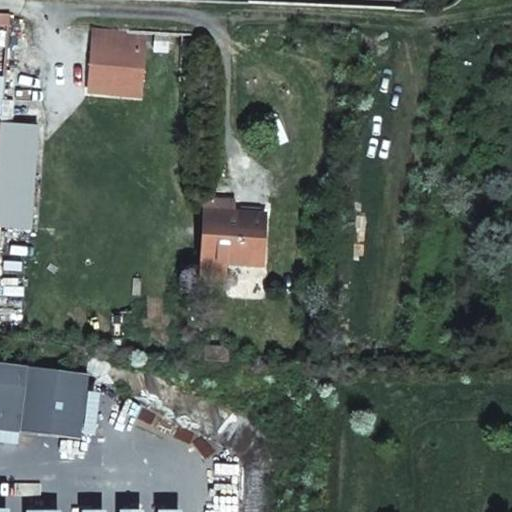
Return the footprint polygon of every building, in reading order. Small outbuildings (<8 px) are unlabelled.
[(93,28),(91,48),(145,52),(146,32),(93,28)] [(91,48),(88,83),(112,85),(139,87),(142,88),(145,52),(91,48)] [(112,85),(111,96),(138,98),(139,87),(112,85)] [(0,227),(25,229),(32,127),(2,125),(0,146),(0,227)] [(205,212),(202,262),(262,266),(264,216),(205,212)] [(0,431),(18,433),(26,368),(0,364),(0,431)] [(26,368),(18,433),(79,442),(87,375),(26,368)]
